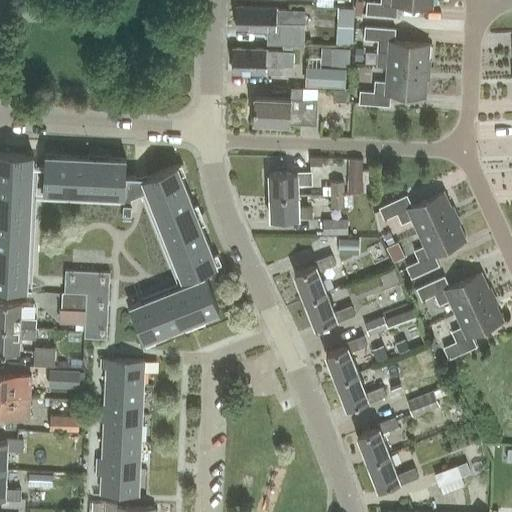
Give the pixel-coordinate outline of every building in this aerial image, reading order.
[(356,0),(355,13),(363,13),(363,1),(356,0)] [(367,1),(366,14),(396,16),(397,4),(433,6),(433,0),(381,0),(381,2),(367,1)] [(237,5),(236,27),(253,28),(253,29),(268,30),(268,28),(276,29),(276,43),(283,43),(294,44),(304,44),(305,23),(287,22),(287,9),(276,9),(276,7),(237,5)] [(338,8),(336,44),(352,45),(354,9),(338,8)] [(365,26),(364,39),(378,40),(377,51),(388,52),(387,67),(428,69),(430,43),(395,40),(396,28),(365,26)] [(234,47),(233,71),(282,73),(283,65),(294,66),(294,50),(294,44),(283,43),(283,49),(267,49),(267,48),(234,47)] [(363,60),(364,47),(356,47),(355,60),(363,60)] [(345,86),(346,67),(306,65),(305,84),(345,86)] [(360,90),(359,103),(390,105),(390,93),(426,95),(428,69),(387,67),(386,81),(375,80),(374,91),(360,90)] [(253,96),(251,120),(316,123),(318,99),(302,98),(303,88),(291,87),(290,97),(253,96)] [(347,90),(335,89),(335,101),(346,102),(347,90)] [(0,152),(0,287),(27,289),(33,154),(32,154),(32,151),(27,151),(27,154),(0,152)] [(41,186),(41,191),(43,191),(43,192),(123,196),(122,219),(131,219),(132,196),(147,190),(182,279),(217,265),(177,165),(148,176),(147,174),(142,176),(126,175),(126,158),(45,154),(43,186),(41,186)] [(363,170),(363,158),(348,158),(348,190),(365,190),(365,192),(376,192),(376,170),(363,170)] [(270,196),(299,195),(298,183),(312,183),(311,172),(269,173),(270,196)] [(332,193),(345,193),(345,181),(331,181),(332,193)] [(407,194),(379,207),(385,219),(397,213),(402,223),(412,218),(418,232),(455,215),(444,191),(412,206),(407,194)] [(345,193),(332,193),(332,207),(346,206),(345,193)] [(299,195),(270,196),(270,218),(313,217),(312,206),(299,207),(299,195)] [(419,260),(406,266),(412,278),(439,265),(434,253),(466,238),(455,215),(418,232),(424,245),(414,250),(419,260)] [(321,219),(321,235),(350,234),(349,218),(321,219)] [(390,232),(384,235),(388,244),(394,241),(390,232)] [(360,238),(339,238),(339,253),(360,254),(360,238)] [(317,263),(295,271),(306,298),(327,290),(319,269),(334,264),(330,254),(315,260),(317,263)] [(64,291),(85,292),(86,292),(84,337),(107,338),(110,272),(65,269),(64,291)] [(445,275),(417,288),(422,300),(435,294),(440,304),(450,300),(456,313),(493,296),(482,272),(450,287),(445,275)] [(130,307),(128,308),(129,312),(132,311),(143,341),(219,310),(205,276),(129,306),(130,307)] [(374,290),(381,309),(408,300),(401,281),(374,290)] [(327,290),(306,298),(316,326),(338,317),(339,321),(354,315),(350,304),(335,310),(327,290)] [(85,292),(64,291),(61,291),(61,307),(84,308),(85,292)] [(457,341),(444,347),(449,359),(477,346),(472,334),(504,320),(493,296),(456,313),(462,326),(452,331),(457,341)] [(0,324),(36,327),(36,318),(21,317),(22,301),(0,300),(0,324)] [(384,314),(388,325),(416,315),(412,303),(403,306),(402,305),(393,308),(394,310),(384,314)] [(83,322),(84,308),(61,307),(60,321),(83,322)] [(367,334),(388,325),(384,314),(362,322),(367,334)] [(36,338),(36,327),(0,324),(0,351),(19,352),(20,337),(36,338)] [(349,345),(327,353),(337,380),(360,371),(352,351),(366,345),(362,335),(347,341),(349,345)] [(405,338),(395,342),(399,353),(410,348),(405,338)] [(377,362),(388,358),(384,345),(373,349),(377,362)] [(56,348),(35,346),(34,364),(55,366),(56,348)] [(102,358),(101,367),(107,367),(106,385),(143,387),(144,360),(113,358),(113,356),(108,356),(108,358),(102,358)] [(79,387),(79,370),(50,368),(49,386),(79,387)] [(360,371),(337,380),(347,406),(369,398),(371,401),(386,395),(382,386),(367,391),(360,371)] [(0,395),(31,397),(31,375),(0,374),(0,395)] [(399,382),(389,385),(391,392),(401,389),(399,382)] [(447,383),(432,389),(435,397),(450,391),(447,383)] [(100,404),(99,412),(142,414),(143,387),(106,385),(105,404),(100,404)] [(432,389),(406,399),(412,414),(438,404),(435,397),(432,389)] [(0,417),(30,418),(31,397),(0,395),(0,417)] [(99,412),(99,420),(104,420),(103,439),(141,441),(142,414),(99,412)] [(77,414),(49,413),(49,428),(77,429),(77,414)] [(380,425),(358,434),(369,461),(391,452),(383,432),(398,426),(394,416),(379,422),(380,425)] [(0,440),(0,468),(6,469),(7,449),(22,450),(23,439),(7,438),(6,441),(0,440)] [(97,457),(97,465),(140,467),(141,441),(103,439),(102,457),(97,457)] [(391,452),(369,461),(379,487),(401,479),(403,482),(418,476),(414,465),(398,471),(391,452)] [(439,485),(460,477),(470,473),(465,462),(435,474),(439,485)] [(97,465),(97,474),(102,474),(101,493),(138,495),(140,467),(97,465)] [(0,468),(0,495),(4,496),(4,498),(20,499),(21,489),(5,488),(6,469),(0,468)] [(29,473),(28,485),(52,486),(52,474),(29,473)] [(442,494),(463,486),(460,477),(439,485),(442,494)] [(105,511),(106,502),(92,501),(91,511),(105,511)] [(154,511),(155,507),(117,506),(117,502),(106,502),(105,511),(117,511),(116,511),(154,511)]
